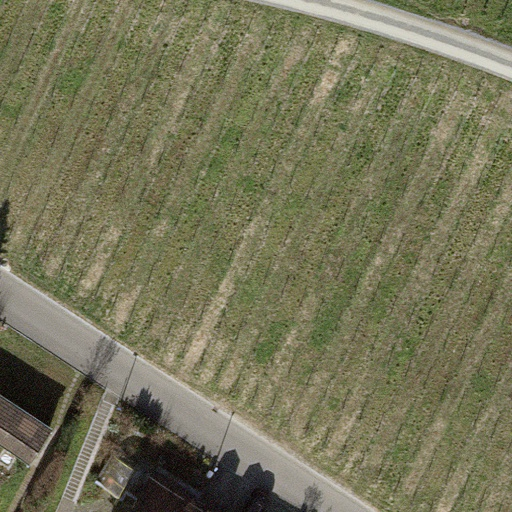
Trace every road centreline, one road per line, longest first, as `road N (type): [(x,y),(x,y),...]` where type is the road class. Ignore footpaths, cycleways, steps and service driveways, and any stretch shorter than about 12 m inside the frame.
road 1 (residential): [(0,295),(339,511)]
road 2 (track): [(511,74),(273,0)]
